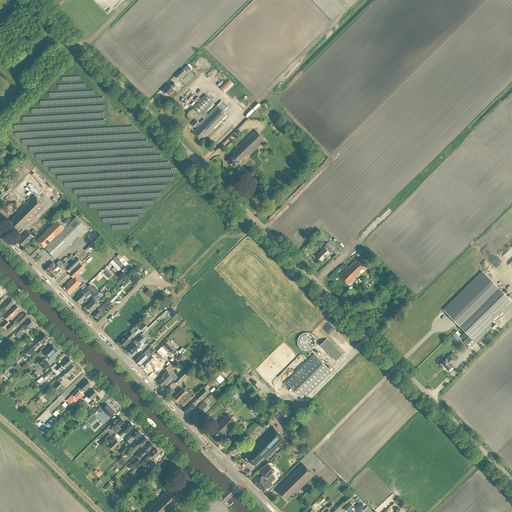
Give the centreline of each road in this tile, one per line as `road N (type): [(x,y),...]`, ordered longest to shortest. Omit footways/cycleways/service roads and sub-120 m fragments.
road 1 (unclassified): [(511,480),(38,0)]
road 2 (secondary): [(241,484),(0,238)]
road 3 (residential): [(218,505),(0,280)]
road 4 (unknown): [(427,394),(511,307)]
